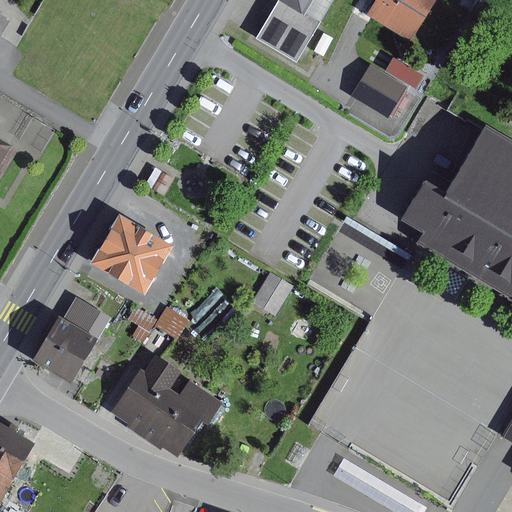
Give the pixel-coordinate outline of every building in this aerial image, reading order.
[(336,0),(274,0),(281,4),(260,39),(299,62),(336,0)] [(437,0),(376,0),(367,18),(413,44),(437,0)] [(408,90),(371,69),(353,100),(391,121),(408,90)] [(440,197),(420,185),(399,220),(421,233),(414,244),(511,301),(511,144),(482,127),(440,197)] [(0,176),(15,150),(0,140),(0,176)] [(144,185),(151,189),(160,172),(154,168),(144,185)] [(163,173),(153,190),(164,196),(174,178),(163,173)] [(168,247),(118,216),(88,264),(138,295),(168,247)] [(347,218),(339,231),(403,269),(411,256),(347,218)] [(272,271),(253,298),(276,313),(294,286),(272,271)] [(83,304),(72,325),(95,338),(107,317),(83,304)] [(155,319),(134,307),(126,320),(138,327),(132,338),(141,343),(155,319)] [(166,309),(155,327),(176,340),(187,322),(166,309)] [(72,325),(57,316),(30,361),(68,384),(95,338),(72,325)] [(123,428),(142,440),(173,394),(167,390),(179,372),(153,355),(141,372),(138,369),(108,413),(125,425),(123,428)] [(173,394),(142,440),(159,451),(161,449),(175,458),(199,422),(206,426),(221,403),(188,381),(178,397),(173,394)] [(511,418),(500,438),(511,444),(511,418)] [(0,499),(33,445),(0,425),(0,499)] [(344,458),(333,475),(393,511),(424,511),(426,508),(344,458)]
